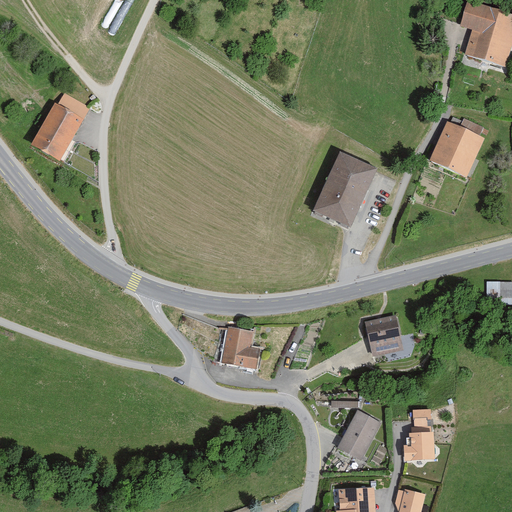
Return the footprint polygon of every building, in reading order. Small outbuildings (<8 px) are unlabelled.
[(511,43),(511,14),(467,0),(459,26),(473,30),(466,54),(505,67),(511,43)] [(83,118),(54,102),(30,144),(59,160),(83,118)] [(447,121),(429,160),(466,178),(485,139),(447,121)] [(340,154),(313,213),(348,229),(375,169),(340,154)] [(511,296),(511,283),(487,282),(485,307),(511,308),(511,296)] [(252,329),(226,325),(219,363),(255,369),(259,346),(249,344),(252,329)] [(296,357),(303,329),(294,326),(287,355),(296,357)] [(397,327),(366,333),(370,356),(401,350),(397,327)] [(356,409),(336,446),(360,460),(381,423),(356,409)] [(430,409),(414,410),(415,426),(408,426),(409,445),(402,445),(403,460),(435,458),(433,425),(431,425),(430,409)] [(373,487),(339,489),(340,508),(335,508),(335,511),(374,511),(375,511),(373,487)] [(425,493),(398,487),(394,505),(401,507),(399,511),(427,511),(428,511),(422,510),(425,493)]
